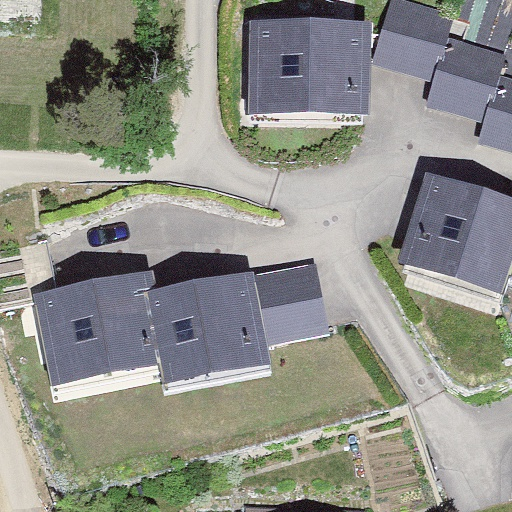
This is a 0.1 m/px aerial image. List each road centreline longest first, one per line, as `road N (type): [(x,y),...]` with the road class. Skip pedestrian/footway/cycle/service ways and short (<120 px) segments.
road 1 (residential): [(201,168),(317,192),(429,399)]
road 2 (residential): [(2,164),(201,168)]
road 3 (residential): [(201,168),(201,0)]
